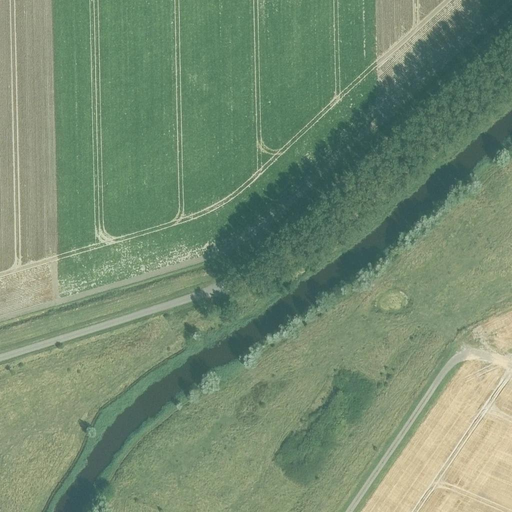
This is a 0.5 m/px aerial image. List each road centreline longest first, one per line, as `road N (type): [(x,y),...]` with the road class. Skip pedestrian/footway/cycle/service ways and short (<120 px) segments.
road 1 (unclassified): [(0,361),(219,294),(511,34)]
road 2 (track): [(347,511),(463,348),(511,364)]
